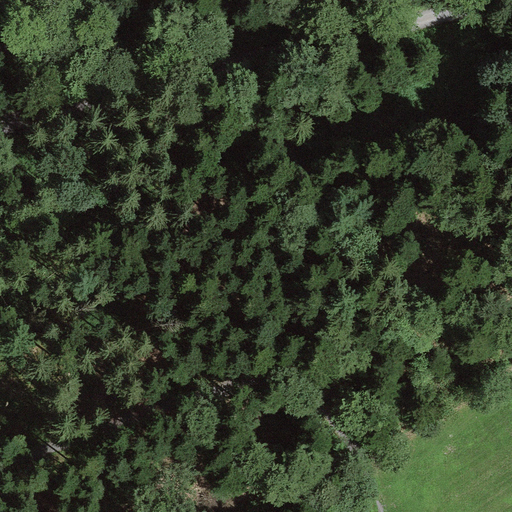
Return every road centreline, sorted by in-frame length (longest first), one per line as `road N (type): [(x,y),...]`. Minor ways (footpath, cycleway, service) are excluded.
road 1 (track): [(0,127),(511,1)]
road 2 (track): [(303,393),(312,343),(279,221),(224,110),(190,77)]
